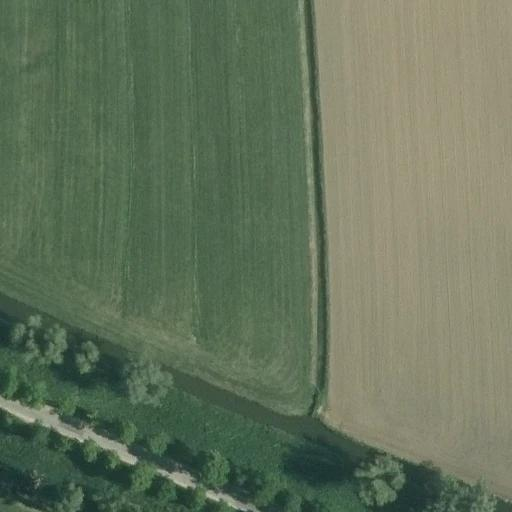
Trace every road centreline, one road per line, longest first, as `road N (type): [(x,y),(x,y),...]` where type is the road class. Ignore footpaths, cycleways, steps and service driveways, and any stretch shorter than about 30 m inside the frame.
road 1 (tertiary): [(0,398),(263,511)]
road 2 (track): [(0,451),(139,511)]
